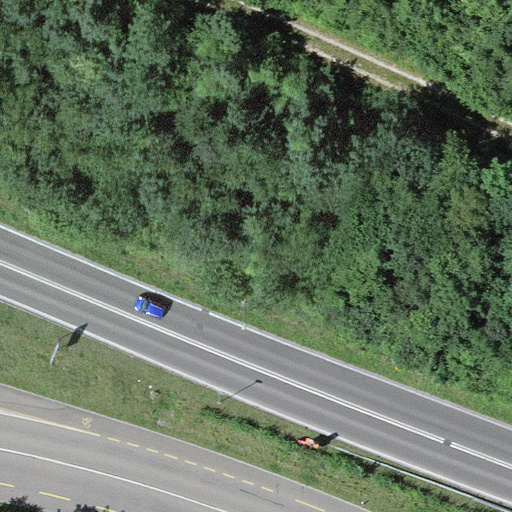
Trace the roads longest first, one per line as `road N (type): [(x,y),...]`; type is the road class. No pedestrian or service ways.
road 1 (trunk): [(0,261),(511,465)]
road 2 (track): [(221,0),(511,131)]
road 3 (primary): [(227,511),(0,450)]
